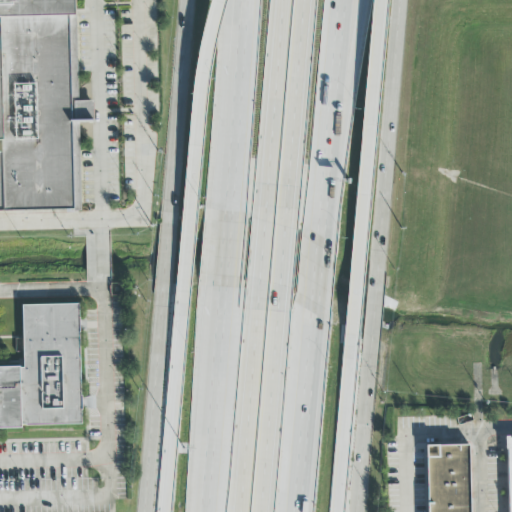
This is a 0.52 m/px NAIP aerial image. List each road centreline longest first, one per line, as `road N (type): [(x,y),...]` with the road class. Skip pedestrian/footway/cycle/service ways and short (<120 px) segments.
road 1 (motorway): [(222,0),(203,97),(167,457)]
road 2 (motorway): [(341,454),(382,0)]
road 3 (secondary): [(378,263),(399,0)]
road 4 (motorway): [(281,0),(263,222)]
road 5 (motorway): [(220,289),(205,511)]
road 6 (motorway): [(286,222),(300,0)]
road 7 (secondary): [(161,297),(143,511)]
road 8 (motorway): [(242,0),(226,211)]
road 9 (secondary): [(186,0),(169,202)]
road 10 (motorway): [(256,310),(237,511)]
road 11 (motorway): [(293,511),(311,310)]
road 12 (motorway): [(262,511),(279,311)]
road 13 (secondary): [(357,511),(371,346)]
road 14 (motorway): [(326,142),(342,104),(361,0)]
road 15 (motorway): [(326,142),(343,0)]
